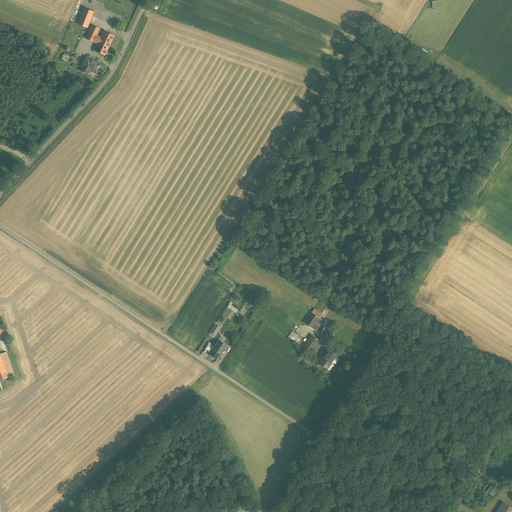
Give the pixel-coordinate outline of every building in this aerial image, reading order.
[(94,12),(84,8),(77,24),(87,28),(94,12)] [(100,29),(92,25),(86,38),(93,42),(97,44),(94,50),(105,55),(114,36),(103,31),(99,39),(95,37),(100,29)] [(92,60),(86,57),(82,66),(83,66),(81,71),(89,74),(88,73),(90,70),(96,73),(100,65),(94,62),(94,63),(91,61),(92,60)] [(232,310),(237,313),(239,310),(229,304),(223,315),(228,318),(232,310)] [(315,308),(312,312),(319,317),(322,313),(315,308)] [(319,317),(312,312),(305,322),(304,323),(313,329),(313,328),(316,324),(320,318),(319,317)] [(329,329),(334,333),(336,330),(328,324),(326,327),(329,329)] [(214,325),(210,330),(215,334),(219,328),(214,325)] [(334,333),(329,329),(325,334),(330,338),(334,333)] [(293,335),(300,340),(302,338),(293,331),(288,337),(290,338),(293,335)] [(293,335),(290,338),(302,348),(304,345),(302,344),(299,342),(300,340),(293,335)] [(312,335),(304,345),(312,351),(320,341),(312,335)] [(223,343),(218,340),(209,354),(217,360),(226,346),(223,344),(223,343)] [(330,349),(325,357),(323,356),(323,355),(319,359),(321,361),(320,363),(328,369),(331,364),(332,362),(336,357),(337,355),(338,355),(330,349)] [(6,352),(0,354),(0,379),(8,377),(14,375),(6,352)] [(511,511),(511,507),(503,502),(497,511),(511,511)]
